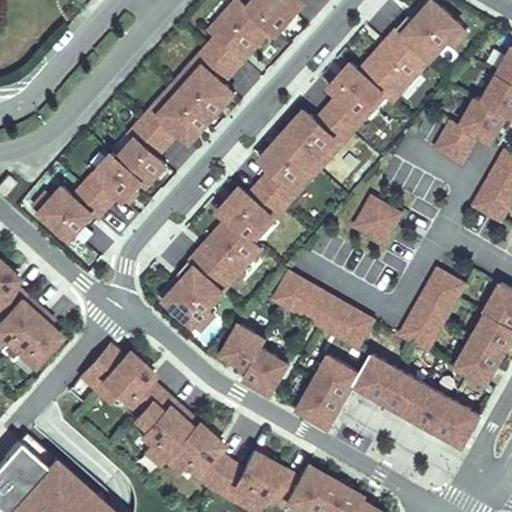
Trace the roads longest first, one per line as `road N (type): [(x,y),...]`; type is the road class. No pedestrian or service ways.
road 1 (residential): [(357,0),(131,249),(119,304)]
road 2 (residential): [(119,304),(233,389),(451,511)]
road 3 (residential): [(0,153),(58,121),(167,0)]
road 4 (residential): [(118,0),(27,102),(0,113)]
road 5 (residential): [(0,210),(119,304)]
